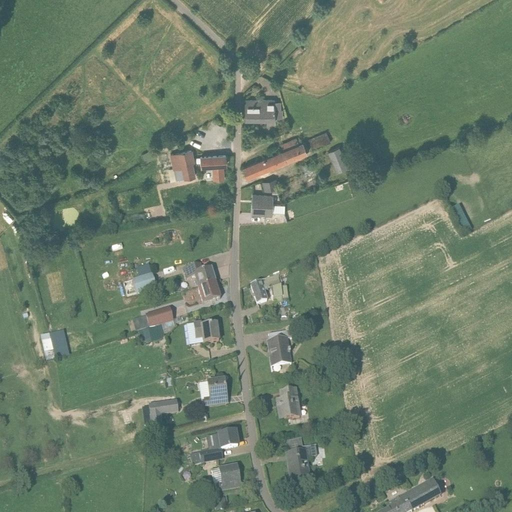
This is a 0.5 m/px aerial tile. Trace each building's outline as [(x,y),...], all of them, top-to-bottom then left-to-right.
[(280,102),(274,102),(274,101),(245,100),(245,120),(274,120),(274,119),(282,119),(282,110),(280,110),(280,102)] [(312,150),(330,142),(326,132),(307,140),(312,150)] [(283,162),(308,152),(304,142),(279,153),(243,168),(246,178),(283,162)] [(347,168),(339,147),(327,152),(336,173),(347,168)] [(158,157),(154,150),(142,156),(146,163),(158,157)] [(193,162),(191,153),(191,151),(170,155),(173,170),(176,181),(187,178),(193,177),(190,163),(193,162)] [(223,166),(226,165),(225,156),(200,157),(201,167),(212,166),(213,180),(224,180),(223,166)] [(273,180),(263,181),(263,191),(274,190),(273,180)] [(272,196),(262,196),(252,195),(251,214),(264,215),(263,224),(286,222),(284,212),(284,205),(272,205),(272,196)] [(211,270),(202,273),(200,265),(184,270),(187,279),(194,277),(198,290),(215,285),(211,270)] [(136,295),(155,289),(151,275),(132,281),(136,295)] [(257,305),(267,302),(263,292),(271,290),(273,299),(274,304),(288,302),(286,287),(280,288),(278,277),(250,286),(257,305)] [(203,305),(220,300),(215,285),(198,290),(203,305)] [(146,317),(146,319),(149,329),(172,322),(169,310),(146,317)] [(149,329),(146,319),(139,321),(141,330),(136,332),(136,333),(149,329)] [(216,326),(202,328),(201,323),(192,323),(195,341),(201,340),(202,345),(218,342),(216,326)] [(164,337),(161,326),(149,330),(149,332),(142,333),(145,345),(159,342),(164,337)] [(51,340),(56,360),(69,357),(63,332),(50,335),(51,340)] [(287,340),(291,339),(290,332),(268,336),(269,342),(267,343),(271,369),(291,365),(287,340)] [(204,407),(208,407),(218,406),(217,399),(226,398),(224,381),(206,383),(209,398),(203,399),(204,407)] [(280,421),(300,418),(296,391),(280,393),(281,401),(276,401),(280,421)] [(148,405),(150,427),(162,425),(161,416),(178,414),(176,402),(148,405)] [(220,451),(227,449),(237,448),(235,433),(212,437),(214,451),(189,455),(191,466),(200,465),(222,461),(220,451)] [(315,447),(302,449),(301,438),(286,441),(288,455),(285,455),(290,483),(310,480),(307,462),(312,461),(311,459),(316,458),(315,447)] [(213,493),(223,492),(232,490),(231,482),(238,481),(239,483),(236,467),(218,470),(221,484),(212,485),(213,493)] [(410,511),(441,496),(433,478),(400,496),(385,504),(388,510),(384,511),(410,511)] [(226,508),(224,499),(214,501),(215,510),(226,508)]
